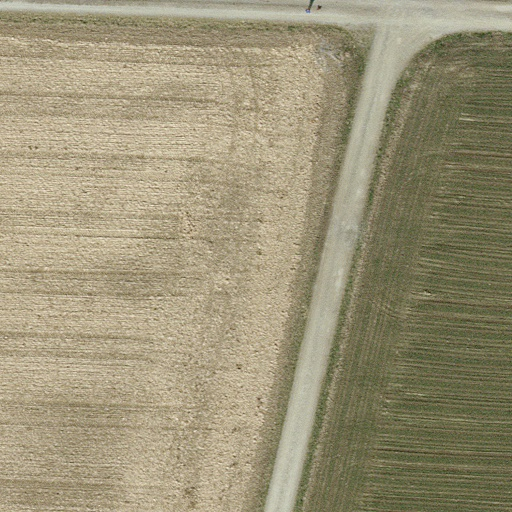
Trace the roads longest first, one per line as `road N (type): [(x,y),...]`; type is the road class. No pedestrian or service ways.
road 1 (track): [(273,511),(392,0)]
road 2 (track): [(511,17),(8,0)]
